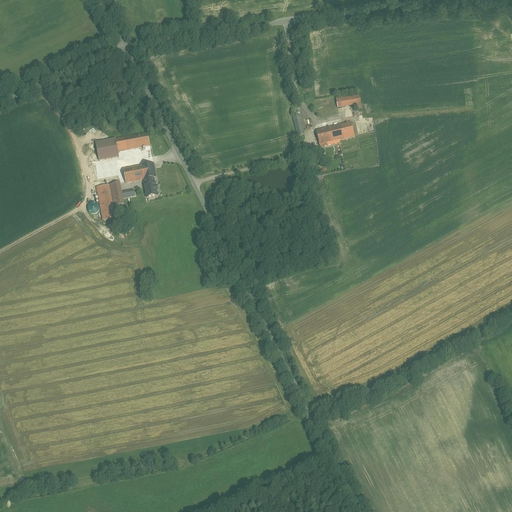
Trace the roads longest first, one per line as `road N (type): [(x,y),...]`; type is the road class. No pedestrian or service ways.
road 1 (residential): [(360,511),(124,46)]
road 2 (unclassified): [(423,0),(124,46)]
road 3 (track): [(180,155),(104,167),(81,208),(0,254)]
road 4 (unclassified): [(124,46),(0,102)]
